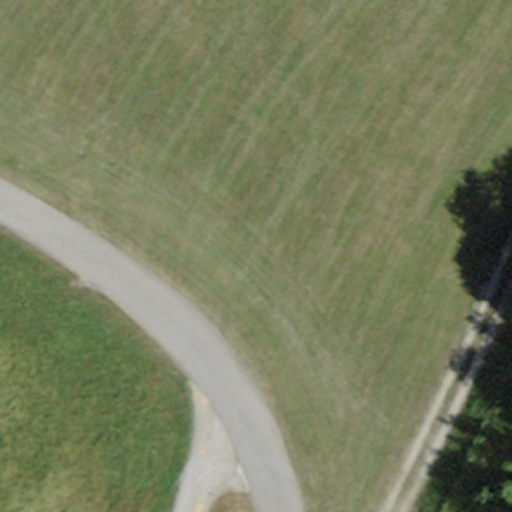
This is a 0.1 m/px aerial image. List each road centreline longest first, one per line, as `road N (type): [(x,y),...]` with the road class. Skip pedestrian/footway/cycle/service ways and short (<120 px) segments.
road 1 (track): [(0,213),(184,328),(247,408),(284,511)]
road 2 (track): [(385,511),(451,357),(511,247)]
road 3 (track): [(247,408),(182,511)]
